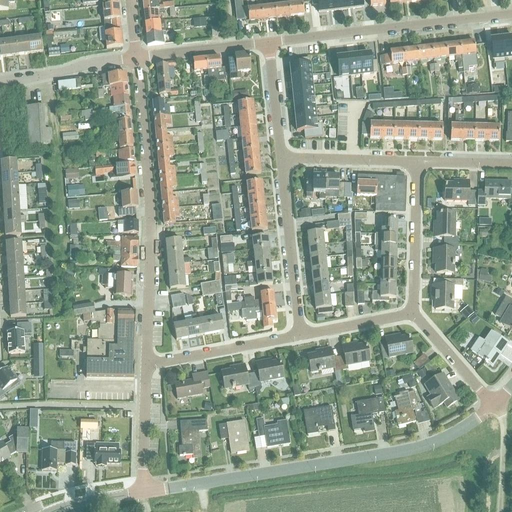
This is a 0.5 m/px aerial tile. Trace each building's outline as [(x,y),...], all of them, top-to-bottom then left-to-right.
[(14,3),(13,0),(0,0),(0,10),(8,10),(7,4),(14,3)] [(242,0),(234,1),(236,22),(244,21),(242,0)] [(287,0),(288,5),(289,17),(304,15),(301,0),(287,0)] [(328,0),(310,0),(312,6),(318,5),(318,14),(330,12),(328,0)] [(339,0),(328,0),(330,12),(341,11),(339,0)] [(339,0),(341,11),(351,10),(350,0),(339,0)] [(361,0),(350,0),(351,10),(362,8),(361,0)] [(142,2),(143,11),(164,9),(174,8),(173,3),(163,4),(163,6),(158,7),(158,1),(142,2)] [(102,7),(104,28),(121,26),(118,5),(103,7),(102,7)] [(288,5),(274,7),(276,18),(289,17),(288,5)] [(274,7),(260,8),(261,20),(276,18),(274,7)] [(253,9),(247,10),(248,20),(248,22),(261,20),(260,8),(253,9)] [(143,11),(144,23),(160,22),(159,13),(164,13),(164,9),(143,11)] [(26,19),(18,20),(19,30),(27,29),(26,24),(26,19)] [(206,19),(193,21),(193,29),(206,28),(206,19)] [(144,23),(146,35),(165,33),(164,22),(160,22),(144,23)] [(121,26),(104,28),(99,29),(101,41),(105,41),(106,49),(123,47),(121,26)] [(218,28),(211,29),(211,36),(211,37),(218,36),(219,36),(218,28)] [(70,31),(68,31),(61,31),(46,33),(46,37),(48,57),(60,55),(59,48),(52,49),(52,44),(53,44),(53,37),(70,35),(70,31)] [(165,33),(146,35),(147,46),(164,45),(163,36),(166,36),(165,33)] [(40,37),(28,39),(30,54),(42,53),(40,37)] [(511,37),(501,39),(504,59),(511,57),(511,37)] [(28,39),(16,41),(18,56),(30,54),(28,39)] [(501,39),(490,40),(493,65),(504,64),(504,59),(501,39)] [(16,41),(3,42),(5,58),(18,56),(16,41)] [(474,42),(459,44),(463,69),(462,69),(463,74),(468,73),(467,68),(476,67),(474,42)] [(459,44),(446,45),(447,58),(455,57),(455,63),(457,63),(458,70),(462,69),(463,69),(459,44)] [(68,45),(60,46),(60,54),(69,53),(68,45)] [(433,60),(447,58),(446,45),(432,47),(433,60)] [(419,62),(433,60),(432,47),(418,49),(419,62)] [(405,63),(419,62),(418,49),(404,50),(405,63)] [(391,65),(405,63),(404,50),(389,52),(390,56),(384,57),(385,66),(391,65)] [(227,57),(230,80),(241,79),(240,73),(250,72),(248,54),(234,56),(227,57)] [(370,55),(359,56),(361,76),(378,74),(376,62),(371,63),(370,55)] [(359,56),(348,57),(350,77),(361,76),(359,56)] [(207,71),(207,76),(208,83),(226,81),(224,68),(220,69),(219,57),(206,59),(207,71)] [(348,57),(336,58),(339,78),(350,77),(348,57)] [(193,72),(207,71),(206,59),(192,60),(193,72)] [(298,66),(290,67),(291,78),(311,76),(309,59),(297,60),(298,66)] [(167,65),(156,66),(158,81),(169,80),(168,68),(173,68),(174,68),(175,68),(174,63),(174,62),(167,63),(167,65)] [(126,74),(102,76),(103,87),(106,87),(112,86),(127,85),(126,74)] [(311,76),(291,78),(292,89),(312,87),(311,76)] [(169,80),(158,81),(159,95),(170,94),(170,96),(178,96),(177,91),(171,91),(169,80)] [(71,82),(57,83),(57,85),(58,91),(72,90),(71,82)] [(113,91),(113,97),(128,96),(127,85),(106,87),(106,89),(108,89),(109,92),(113,91)] [(358,96),(366,95),(365,85),(358,85),(358,96)] [(312,87),(292,89),(293,100),(313,97),(312,87)] [(336,89),(338,98),(346,97),(344,88),(336,89)] [(393,100),(392,89),(383,89),(384,101),(393,100)] [(113,97),(115,108),(129,107),(128,96),(113,97)] [(313,97),(293,100),(294,110),(314,108),(313,97)] [(152,102),(154,117),(169,116),(168,106),(163,106),(163,101),(152,102)] [(237,103),(239,116),(254,114),(253,102),(237,103)] [(25,107),(28,148),(53,146),(52,130),(46,131),(44,106),(25,107)] [(129,107),(115,108),(110,109),(110,114),(116,113),(116,119),(130,118),(129,107)] [(314,108),(294,110),(295,121),(315,119),(314,108)] [(85,112),(85,111),(77,112),(78,118),(78,121),(81,121),(81,119),(82,118),(82,117),(84,117),(85,121),(102,119),(101,112),(105,111),(105,109),(88,110),(88,111),(85,112)] [(239,116),(240,128),(255,126),(254,114),(239,116)] [(154,117),(155,133),(166,132),(165,127),(170,126),(169,116),(154,117)] [(451,141),(463,141),(463,126),(463,116),(455,116),(455,126),(451,126),(451,141)] [(364,124),(361,124),(361,136),(369,136),(369,139),(381,139),(382,124),(370,123),(370,118),(364,118),(364,124)] [(315,119),(295,121),(297,132),(303,131),(304,139),(322,138),(321,125),(316,125),(315,119)] [(113,136),(119,135),(132,134),(130,120),(112,122),(113,136)] [(381,139),(394,139),(394,124),(382,124),(381,139)] [(394,139),(406,139),(406,124),(394,124),(394,139)] [(406,139),(418,140),(419,125),(406,124),(406,139)] [(418,140),(430,140),(431,125),(419,125),(418,140)] [(431,125),(430,140),(442,140),(443,125),(431,125)] [(240,128),(241,140),(256,139),(255,126),(240,128)] [(463,141),(475,142),(475,126),(463,126),(463,141)] [(475,142),(487,142),(487,127),(475,126),(475,142)] [(487,127),(487,142),(499,142),(500,127),(487,127)] [(331,128),(330,137),(338,138),(338,128),(331,128)] [(155,133),(157,148),(172,147),(171,137),(166,137),(166,132),(155,133)] [(78,133),(62,134),(63,141),(79,140),(78,133)] [(132,134),(119,135),(120,149),(133,148),(132,134)] [(241,140),(243,153),(258,151),(256,139),(241,140)] [(157,148),(158,163),(168,162),(168,157),(173,157),(172,147),(157,148)] [(118,151),(119,163),(134,162),(133,150),(118,151)] [(243,153),(244,165),(259,163),(258,151),(243,153)] [(1,162),(2,174),(17,174),(17,161),(1,162)] [(158,163),(159,178),(175,177),(174,167),(169,168),(168,162),(158,163)] [(259,163),(244,165),(245,176),(260,174),(259,163)] [(134,165),(103,167),(103,174),(110,173),(111,179),(122,178),(128,178),(136,177),(134,165)] [(2,174),(2,187),(18,186),(17,174),(2,174)] [(370,205),(375,205),(374,213),(405,214),(406,178),(403,178),(403,174),(396,174),(396,178),(357,176),(357,181),(356,196),(364,197),(364,200),(371,200),(370,205)] [(324,198),(325,176),(311,176),(311,181),(305,181),(304,194),(305,194),(305,198),(311,198),(311,192),(318,192),(318,201),(324,201),(324,197),(324,198)] [(325,176),(325,192),(337,192),(337,199),(343,199),(352,199),(352,194),(350,194),(351,184),(344,184),(337,183),(338,176),(325,176)] [(159,178),(161,194),(171,193),(171,188),(176,187),(175,177),(159,178)] [(246,184),(247,196),(262,195),(261,182),(246,184)] [(469,206),(476,206),(476,191),(469,191),(470,182),(462,182),(462,185),(446,184),(446,201),(469,202),(469,206)] [(510,199),(510,183),(485,182),(484,192),(478,192),(478,206),(485,206),(485,199),(510,199)] [(81,183),(70,183),(70,195),(81,195),(81,183)] [(2,187),(3,199),(19,198),(18,186),(2,187)] [(46,191),(38,191),(39,205),(46,205),(46,191)] [(122,209),(118,209),(119,217),(136,216),(135,208),(138,208),(137,193),(121,194),(122,209)] [(161,194),(162,209),(178,208),(177,198),(172,198),(171,193),(161,194)] [(247,196),(249,208),(264,207),(262,195),(247,196)] [(3,199),(4,212),(19,211),(19,198),(3,199)] [(79,201),(68,202),(68,210),(80,209),(79,201)] [(249,208),(250,221),(265,219),(264,207),(249,208)] [(301,207),(301,217),(312,216),(312,207),(301,207)] [(178,208),(162,209),(164,225),(174,224),(174,219),(179,218),(178,208)] [(107,209),(98,210),(99,222),(108,221),(107,209)] [(19,211),(4,212),(5,224),(20,223),(26,223),(26,217),(20,218),(19,211)] [(445,237),(444,244),(459,244),(459,238),(455,237),(455,215),(438,214),(438,230),(435,230),(435,237),(445,237)] [(265,219),(250,221),(251,232),(266,230),(265,219)] [(345,228),(346,243),(351,242),(350,227),(350,221),(338,222),(338,228),(345,228)] [(381,234),(396,234),(396,222),(381,221),(381,234)] [(138,222),(124,222),(118,222),(118,234),(138,234),(138,222)] [(20,223),(5,224),(6,237),(21,236),(20,223)] [(307,234),(308,246),(323,245),(322,232),(307,234)] [(354,234),(355,246),(360,246),(360,236),(366,236),(366,234),(360,234),(360,233),(354,234)] [(375,247),(396,247),(396,234),(381,234),(375,234),(375,247)] [(70,239),(70,247),(80,247),(81,239),(77,239),(77,236),(73,236),(73,239),(70,239)] [(252,238),(253,251),(268,249),(267,237),(252,238)] [(106,248),(111,248),(137,249),(137,239),(122,238),(122,244),(107,244),(106,248)] [(40,254),(41,254),(46,253),(46,240),(27,241),(27,245),(39,245),(39,247),(40,247),(40,248),(37,248),(37,254),(40,254)] [(181,240),(165,241),(166,253),(182,252),(181,240)] [(6,243),(6,256),(22,255),(21,242),(6,243)] [(459,244),(444,244),(444,250),(434,249),(434,258),(437,258),(436,273),(454,273),(454,251),(458,251),(459,244)] [(234,245),(220,246),(221,252),(221,255),(235,254),(234,245)] [(308,246),(310,259),(325,258),(323,245),(308,246)] [(69,257),(70,257),(70,256),(76,256),(80,257),(80,247),(70,247),(69,257)] [(396,247),(375,247),(375,252),(381,252),(381,260),(396,260),(396,247)] [(115,253),(115,257),(137,258),(137,249),(111,248),(111,253),(115,253)] [(212,249),(207,249),(208,260),(218,259),(217,249),(212,249)] [(253,251),(254,262),(269,261),(268,249),(253,251)] [(166,253),(168,266),(183,264),(191,264),(190,258),(182,259),(182,252),(166,253)] [(6,256),(7,268),(23,267),(22,255),(6,256)] [(137,258),(115,257),(113,257),(113,262),(121,262),(121,268),(136,268),(137,258)] [(310,259),(311,272),(326,270),(325,258),(310,259)] [(381,260),(380,272),(396,272),(396,260),(381,260)] [(255,268),(255,274),(270,273),(269,261),(254,262),(246,263),(246,269),(255,268)] [(219,273),(218,263),(207,264),(208,274),(219,273)] [(168,266),(169,277),(184,276),(190,275),(189,264),(183,265),(183,264),(168,266)] [(7,268),(8,281),(23,280),(23,267),(7,268)] [(311,272),(312,284),(327,283),(326,270),(311,272)] [(380,278),(380,285),(395,285),(396,272),(380,272),(374,272),(374,278),(380,278)] [(270,273),(255,274),(256,281),(248,282),(248,287),(272,285),(270,273)] [(113,296),(132,297),(133,276),(114,275),(107,275),(107,286),(105,286),(105,289),(113,289),(113,296)] [(184,276),(169,277),(170,289),(185,288),(184,276)] [(225,286),(232,286),(231,277),(223,278),(224,286),(225,286)] [(8,281),(9,293),(24,292),(23,280),(8,281)] [(433,286),(433,294),(436,294),(436,309),(453,309),(453,299),(462,300),(463,281),(444,280),(443,286),(433,286)] [(219,281),(213,282),(214,289),(215,295),(221,294),(219,281)] [(200,285),(201,291),(214,289),(213,282),(200,285)] [(312,284),(314,297),(329,295),(327,283),(312,284)] [(395,285),(380,285),(380,292),(372,292),(371,301),(388,302),(388,298),(395,298),(395,285)] [(225,286),(225,294),(230,293),(237,292),(237,286),(232,286),(225,286)] [(215,295),(214,289),(201,291),(202,297),(207,296),(214,295),(215,295)] [(43,290),(44,303),(49,303),(49,295),(53,295),(53,290),(43,290)] [(9,293),(9,305),(25,304),(24,292),(9,293)] [(248,300),(244,300),(245,310),(274,307),(272,293),(260,294),(260,302),(254,303),(253,299),(248,300)] [(353,293),(347,293),(344,293),(344,307),(353,307),(353,293)] [(170,297),(172,308),(173,309),(185,307),(183,294),(170,297)] [(329,295),(314,297),(315,310),(317,310),(317,315),(333,313),(332,307),(330,308),(329,295)] [(500,323),(511,329),(511,300),(506,297),(496,315),(503,319),(500,323)] [(25,304),(9,305),(10,318),(26,317),(25,304)] [(240,304),(226,305),(227,312),(241,310),(240,304)] [(73,310),(67,311),(68,316),(73,315),(73,317),(83,315),(94,313),(93,305),(72,308),(73,310)] [(470,306),(464,311),(468,316),(474,312),(470,306)] [(274,307),(245,310),(241,310),(242,319),(246,319),(246,320),(255,319),(255,313),(261,313),(262,323),(261,323),(262,330),(271,329),(270,322),(275,321),(274,307)] [(86,378),(134,379),(135,334),(136,334),(136,328),(135,328),(135,312),(106,311),(106,312),(94,313),(83,315),(83,323),(90,322),(90,324),(99,323),(99,330),(97,330),(97,341),(86,341),(86,348),(82,348),(82,353),(86,353),(86,378)] [(192,322),(185,323),(188,338),(200,336),(197,321),(196,315),(191,316),(192,322)] [(221,316),(208,319),(211,334),(224,331),(221,316)] [(208,319),(197,321),(200,336),(211,334),(208,319)] [(188,338),(185,323),(173,326),(176,341),(188,338)] [(17,332),(7,333),(8,355),(24,354),(23,336),(31,335),(30,324),(16,325),(17,332)] [(471,351),(479,356),(494,366),(508,345),(491,334),(484,343),(479,340),(471,351)] [(385,338),(388,358),(412,353),(408,336),(393,339),(392,336),(385,338)] [(344,356),(338,357),(340,371),(347,370),(346,366),(368,361),(365,345),(350,348),(349,345),(342,347),(344,356)] [(340,371),(338,357),(331,359),(329,349),(322,350),(322,353),(307,356),(310,373),(333,368),(334,372),(340,371)] [(413,364),(417,368),(428,360),(424,355),(413,364)] [(43,375),(44,357),(36,356),(35,375),(43,375)] [(447,367),(438,356),(433,360),(440,372),(447,367)] [(257,373),(251,374),(254,388),(255,387),(260,386),(260,384),(260,383),(282,378),(279,362),(263,365),(263,362),(255,363),(257,373)] [(247,389),(254,388),(251,374),(245,375),(244,366),(235,367),(236,370),(221,373),(224,389),(246,385),(247,389)] [(0,398),(20,383),(12,372),(11,374),(7,368),(5,370),(4,369),(0,371),(0,398)] [(210,388),(209,384),(207,373),(192,376),(192,381),(174,384),(177,400),(202,395),(201,389),(210,388)] [(458,398),(449,384),(443,374),(427,384),(435,398),(430,402),(434,409),(445,403),(448,408),(456,403),(454,400),(458,398)] [(404,376),(397,379),(401,387),(407,384),(404,376)] [(398,394),(399,396),(395,397),(399,411),(394,412),(398,427),(415,422),(412,411),(420,409),(419,404),(417,404),(414,393),(408,395),(407,392),(398,394)] [(372,415),(385,413),(382,398),(358,402),(361,417),(352,419),(354,432),(365,430),(365,431),(375,430),(372,415)] [(205,403),(203,411),(211,412),(212,404),(205,403)] [(328,431),(335,430),(331,407),(303,411),(307,435),(319,433),(317,426),(327,425),(328,431)] [(31,427),(39,427),(40,409),(32,408),(31,427)] [(265,436),(267,447),(290,443),(286,421),(277,423),(278,425),(264,428),(263,419),(256,420),(259,437),(265,436)] [(198,432),(207,431),(205,420),(191,421),(191,427),(188,427),(188,432),(182,432),(183,446),(179,446),(180,457),(193,456),(193,458),(200,458),(198,432)] [(228,439),(230,454),(248,451),(243,421),(218,425),(221,440),(228,439)] [(0,462),(10,457),(9,456),(16,452),(26,453),(27,453),(28,430),(17,429),(17,434),(9,439),(11,443),(4,447),(2,443),(0,444),(0,462)] [(63,444),(63,451),(42,450),(41,472),(56,472),(56,464),(65,465),(65,466),(75,467),(75,444),(63,444)] [(119,465),(120,451),(118,451),(118,445),(104,445),(104,448),(96,448),(96,451),(94,451),(94,464),(96,465),(96,467),(98,468),(99,468),(103,468),(106,468),(106,465),(119,465)]
